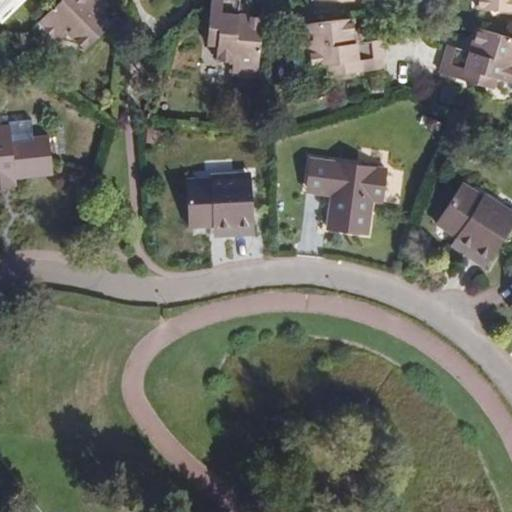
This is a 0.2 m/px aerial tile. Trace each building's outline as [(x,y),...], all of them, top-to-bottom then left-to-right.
[(0,0),(0,12),(3,16),(20,0),(0,0)] [(58,0),(40,17),(61,40),(69,32),(84,48),(114,19),(106,11),(98,3),(101,0),(58,0)] [(111,6),(105,0),(101,0),(98,3),(106,11),(111,6)] [(263,24),(264,12),(250,11),(239,11),(240,0),(211,0),(210,10),(208,38),(219,39),(217,49),(217,54),(233,57),(232,68),(259,71),(263,24)] [(240,0),(239,11),(250,11),(250,1),(241,0),(240,0)] [(511,0),(477,0),(477,6),(511,9),(511,0)] [(355,22),(354,11),(294,19),(297,42),(309,40),(310,58),(319,57),(327,56),(327,66),(380,60),(378,31),(366,32),(356,32),(355,22)] [(365,21),(355,22),(356,32),(366,32),(365,21)] [(511,35),(480,26),(475,41),(472,50),(464,47),(452,44),(443,71),(497,88),(500,78),(509,81),(511,82),(511,35)] [(219,39),(208,38),(207,47),(217,49),(219,39)] [(472,50),(475,41),(467,39),(464,47),(472,50)] [(309,40),(297,42),(300,71),(321,69),(319,57),(310,58),(309,40)] [(506,91),(509,81),(500,78),(497,88),(506,91)] [(16,140),(15,135),(14,123),(0,124),(0,177),(19,175),(57,170),(54,132),(41,133),(41,138),(16,140)] [(315,186),(331,188),(332,182),(342,183),(341,189),(337,227),(369,230),(373,190),(393,191),(395,161),(318,152),(315,186)] [(215,169),(215,173),(215,176),(254,175),(254,167),(215,169)] [(215,176),(215,173),(188,174),(191,223),(217,222),(229,221),(230,231),(256,230),(254,175),(215,176)] [(0,177),(0,185),(20,183),(19,175),(0,177)] [(511,232),(483,206),(485,203),(465,186),(434,223),(454,240),(463,248),(457,255),(477,272),(511,233),(511,232)] [(511,221),(487,200),(485,203),(483,206),(511,232),(511,221)] [(229,221),(217,222),(217,232),(230,231),(229,221)] [(463,248),(454,240),(448,247),(457,255),(463,248)]
